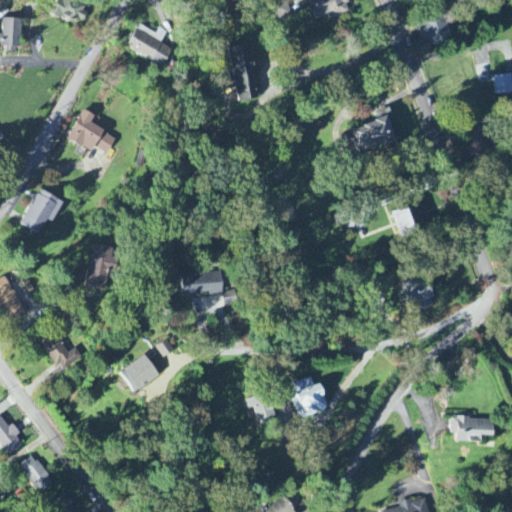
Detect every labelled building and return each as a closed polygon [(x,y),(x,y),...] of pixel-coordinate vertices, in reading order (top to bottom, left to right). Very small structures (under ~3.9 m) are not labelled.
[(87,9),(66,0),(55,0),(49,15),(61,20),(63,17),(80,24),(87,9)] [(349,13),(344,0),(308,0),(315,20),(328,16),(329,19),(349,13)] [(450,42),(444,16),(417,23),(424,48),(450,42)] [(20,20),(2,19),(2,35),(0,35),(0,45),(6,46),(6,53),(19,53),(20,20)] [(163,67),(171,50),(160,45),(166,33),(158,29),(156,34),(137,25),(126,50),(163,67)] [(257,100),(248,45),(228,48),(234,88),(235,88),(238,103),(257,100)] [(494,95),(511,95),(510,76),(493,76),(494,95)] [(359,155),(400,144),(391,109),(374,113),(377,124),(353,130),(359,155)] [(68,142),(90,153),(92,148),(108,155),(115,138),(90,127),(94,117),(81,111),(68,142)] [(469,158),(486,155),(480,127),(463,131),(469,158)] [(45,220),(53,224),(62,202),(36,191),(22,228),(39,234),(45,220)] [(425,229),(418,205),(392,212),(399,236),(425,229)] [(86,290),(105,292),(108,273),(115,274),(117,260),(111,259),(112,250),(92,247),(86,290)] [(182,297),(222,296),(221,274),(181,276),(182,297)] [(24,318),(7,278),(0,280),(0,310),(6,325),(24,318)] [(427,278),(403,284),(409,313),(434,308),(427,278)] [(225,309),(238,306),(234,292),(221,295),(225,309)] [(83,359),(76,349),(68,354),(60,342),(64,339),(57,328),(38,341),(60,374),(83,359)] [(173,352),(166,342),(155,349),(162,360),(173,352)] [(118,374),(133,395),(158,378),(143,357),(118,374)] [(292,401),(298,421),(327,412),(319,386),(313,387),(310,379),(292,385),(296,400),(292,401)] [(269,395),(245,401),(247,410),(253,409),(257,426),(275,422),(269,395)] [(22,446),(15,438),(17,436),(0,416),(0,446),(9,457),(22,446)] [(480,444),(480,438),(492,438),(492,421),(452,420),(452,443),(480,444)] [(18,467),(37,496),(52,486),(33,457),(18,467)] [(264,511),(262,509),(258,511),(293,511),(283,498),(264,511)] [(385,511),(428,511),(425,499),(398,505),(399,509),(385,511)]
